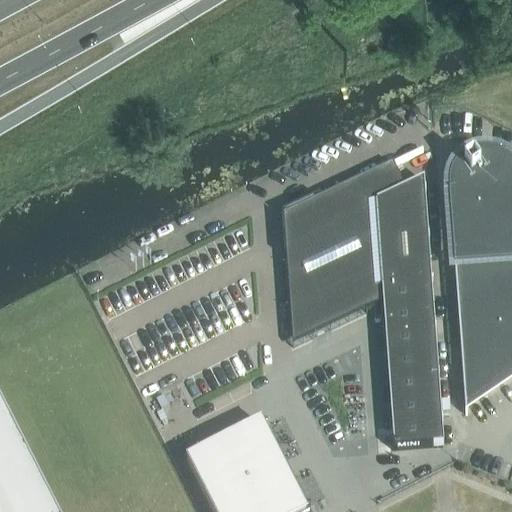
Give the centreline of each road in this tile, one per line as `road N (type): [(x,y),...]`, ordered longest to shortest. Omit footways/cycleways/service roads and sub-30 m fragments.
road 1 (trunk): [(0,127),(207,0)]
road 2 (trunk): [(0,83),(156,0)]
